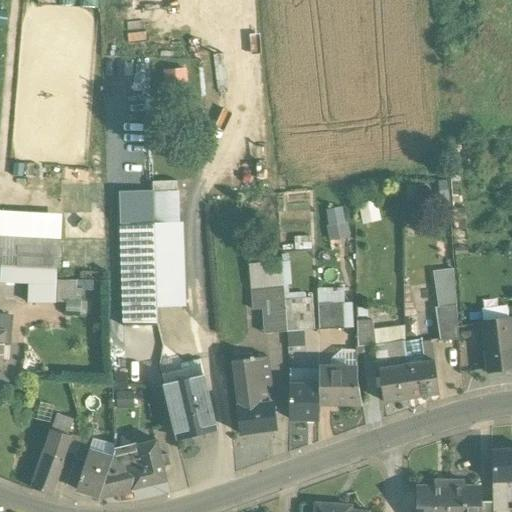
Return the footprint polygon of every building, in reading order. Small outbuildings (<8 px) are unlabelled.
[(186,69),(166,71),(168,94),(188,92),(186,69)] [(85,181),(61,180),(60,194),(99,195),(100,171),(85,170),(85,181)] [(153,184),(153,223),(154,312),(184,312),(183,211),(179,212),(179,184),(153,184)] [(365,225),(381,221),(378,205),(361,208),(365,225)] [(335,241),(349,238),(342,209),(328,212),(335,241)] [(452,251),(466,250),(465,211),(450,211),(452,251)] [(62,215),(0,212),(0,266),(60,269),(62,215)] [(153,223),(119,224),(121,326),(156,325),(154,312),(153,223)] [(281,263),(251,265),(253,288),(283,285),(281,263)] [(455,270),(434,272),(446,341),(457,340),(455,270)] [(75,283),(54,283),(54,303),(67,303),(67,301),(80,300),(81,290),(75,290),(75,283)] [(253,288),(250,289),(252,310),(262,309),(263,334),(286,332),(284,301),(283,285),(253,288)] [(312,298),(284,301),(286,332),(303,331),(314,330),(312,298)] [(342,301),(317,302),(319,334),(344,332),(342,301)] [(8,316),(0,314),(0,331),(4,332),(3,345),(9,346),(11,319),(8,316)] [(510,340),(509,321),(482,324),(484,343),(499,341),(510,340)] [(358,347),(375,345),(373,329),(372,322),(356,322),(358,347)] [(403,326),(373,329),(375,345),(387,344),(404,343),(403,327),(403,326)] [(303,331),(286,332),(288,348),(304,347),(303,331)] [(499,341),(484,343),(488,372),(511,368),(511,354),(510,340),(499,341)] [(407,365),(404,343),(387,344),(391,368),(407,365)] [(424,363),(407,365),(411,399),(439,395),(432,343),(421,344),(424,363)] [(407,365),(391,368),(387,344),(375,345),(383,403),(411,399),(407,365)] [(267,357),(232,361),(238,406),(237,406),(241,435),(275,430),(272,404),(273,404),(267,357)] [(319,372),(289,371),(288,386),(319,386),(319,372)] [(356,372),(319,371),(319,372),(319,386),(319,405),(361,405),(356,379),(356,372)] [(203,375),(163,384),(176,439),(216,429),(203,375)] [(319,405),(319,386),(288,386),(289,420),(318,420),(319,405)] [(133,393),(114,393),(114,408),(132,409),(133,393)] [(56,419),(44,453),(62,459),(73,462),(75,457),(81,443),(66,437),(71,424),(56,419)] [(82,437),(81,443),(75,457),(86,461),(89,452),(90,452),(94,441),(82,437)] [(157,440),(136,445),(140,464),(141,467),(143,467),(147,486),(166,482),(163,466),(161,456),(157,440)] [(129,466),(125,449),(114,452),(112,459),(108,472),(106,472),(105,476),(130,471),(129,466)] [(511,450),(491,451),(492,494),(491,511),(506,511),(505,483),(511,482),(511,450)] [(90,452),(89,452),(86,461),(84,465),(76,489),(99,497),(105,476),(106,472),(108,472),(112,459),(90,452)] [(62,459),(44,453),(32,487),(50,494),(62,459)] [(167,454),(161,456),(163,466),(170,465),(167,454)] [(140,464),(129,466),(130,471),(134,489),(147,486),(143,467),(141,467),(140,464)] [(130,471),(105,476),(99,497),(134,489),(130,471)] [(448,511),(449,482),(434,482),(433,488),(416,488),(416,511),(448,511)] [(481,490),(464,490),(464,482),(449,482),(448,511),(480,511),(481,494),(481,490)] [(491,511),(492,494),(481,494),(480,511),(491,511)]
